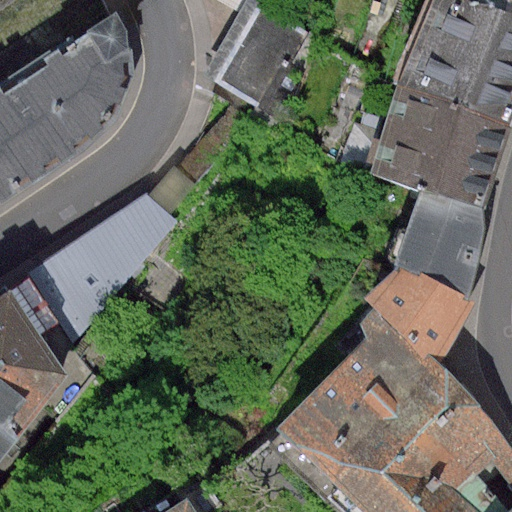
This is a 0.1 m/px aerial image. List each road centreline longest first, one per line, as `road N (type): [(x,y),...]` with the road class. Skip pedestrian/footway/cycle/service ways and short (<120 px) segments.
road 1 (residential): [(157,0),(170,77),(162,113),(122,162),(0,243)]
road 2 (tertiary): [(511,228),(494,324),(511,381)]
